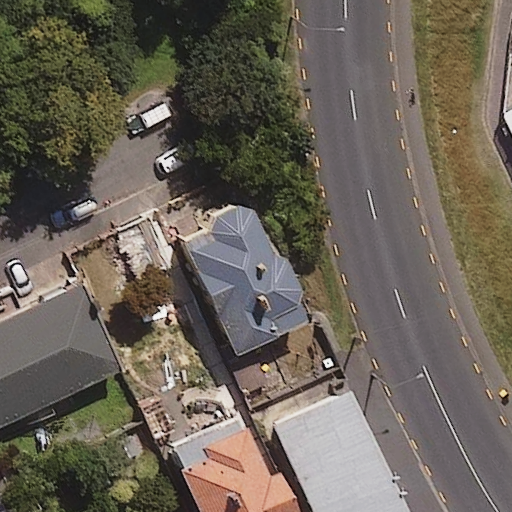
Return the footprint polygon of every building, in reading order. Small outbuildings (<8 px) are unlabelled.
[(511,105),(503,110),(511,130),(511,105)] [(294,306),(230,183),(161,220),(225,342),(294,306)] [(0,405),(104,353),(60,265),(0,295),(0,405)] [(398,511),(336,376),(264,409),(310,511),(398,511)] [(243,447),(218,394),(149,425),(189,511),(273,511),(265,493),(271,491),(249,444),(243,447)]
